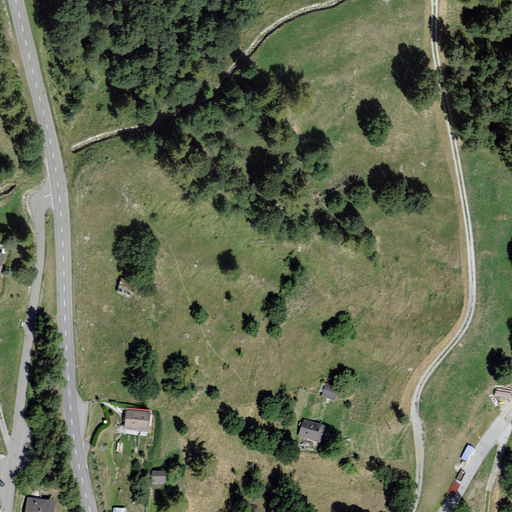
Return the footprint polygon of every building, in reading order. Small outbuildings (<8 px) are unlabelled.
[(322,395),(337,398),(339,386),(324,383),(322,395)] [(149,413),(127,411),(126,426),(147,428),(149,413)] [(330,425),(306,418),(301,435),(325,443),(330,425)] [(165,472),(153,471),(153,480),(165,480),(165,472)] [(51,511),(52,501),(29,499),(28,511),(51,511)]
